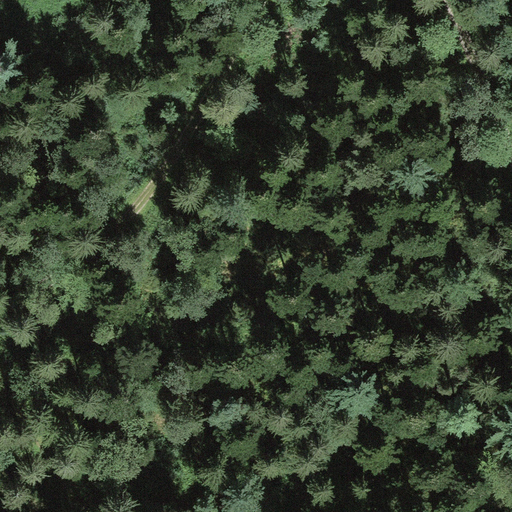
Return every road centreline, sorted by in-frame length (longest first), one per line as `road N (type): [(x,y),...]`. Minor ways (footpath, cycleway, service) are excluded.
road 1 (track): [(0,303),(109,235),(190,122),(257,0)]
road 2 (track): [(448,0),(511,158)]
road 3 (track): [(0,377),(87,511)]
